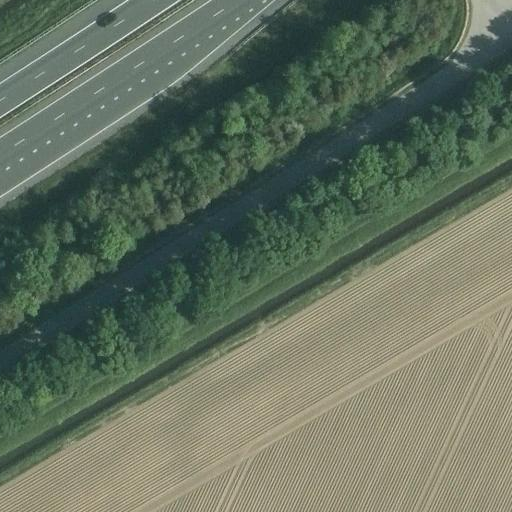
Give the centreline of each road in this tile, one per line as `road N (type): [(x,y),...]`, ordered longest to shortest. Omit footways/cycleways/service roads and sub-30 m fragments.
road 1 (unclassified): [(0,361),(511,36)]
road 2 (motorway): [(0,154),(237,0)]
road 3 (motorway): [(151,0),(0,100)]
